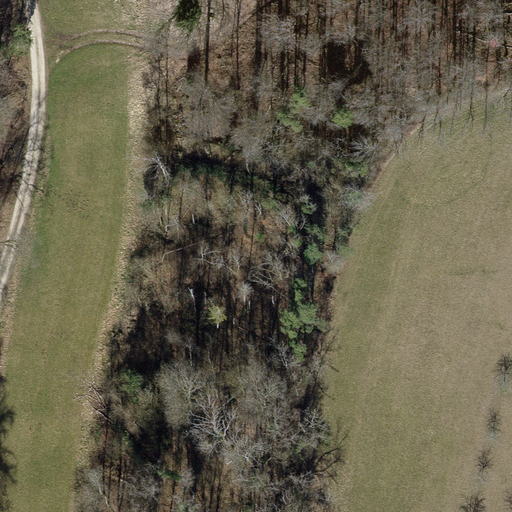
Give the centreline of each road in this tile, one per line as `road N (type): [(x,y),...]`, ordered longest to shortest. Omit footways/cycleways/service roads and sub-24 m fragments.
road 1 (track): [(38,120),(0,304)]
road 2 (track): [(34,0),(38,120)]
